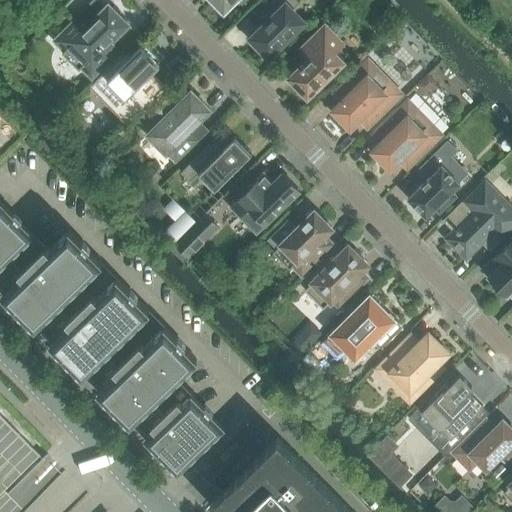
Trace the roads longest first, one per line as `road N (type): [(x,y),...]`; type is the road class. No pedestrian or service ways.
road 1 (unclassified): [(511,356),(160,0)]
road 2 (tertiary): [(0,341),(163,511)]
